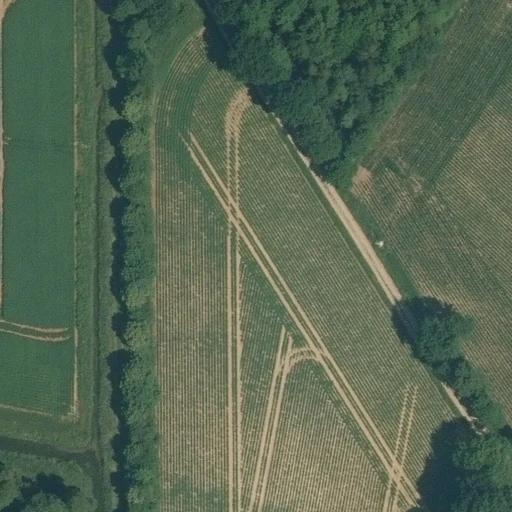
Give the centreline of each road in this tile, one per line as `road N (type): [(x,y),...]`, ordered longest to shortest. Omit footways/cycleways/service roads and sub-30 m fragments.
road 1 (track): [(209,0),(480,433),(511,470)]
road 2 (track): [(129,511),(115,0)]
